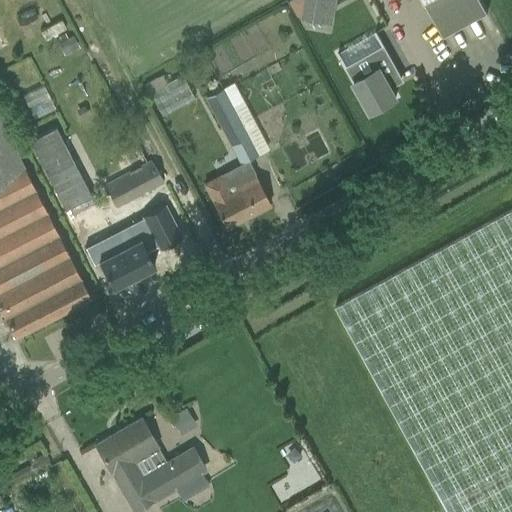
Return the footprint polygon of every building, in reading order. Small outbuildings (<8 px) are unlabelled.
[(306,0),(303,19),(321,22),(325,0),(306,0)] [(420,0),(422,2),(429,17),(440,38),(468,24),(488,13),(480,0),(420,0)] [(61,19),(40,30),(45,39),(66,28),(61,19)] [(0,50),(10,45),(2,29),(0,29),(0,50)] [(65,55),(80,48),(73,35),(68,38),(61,41),(58,43),(65,55)] [(390,84),(403,77),(385,45),(347,67),(356,82),(355,82),(372,111),(397,97),(390,84)] [(183,73),(166,81),(162,74),(146,81),(161,112),(194,96),(183,73)] [(34,116),(54,105),(43,84),(23,95),(34,116)] [(240,164),(267,149),(245,108),(237,113),(224,86),(204,95),(240,164)] [(0,307),(15,337),(91,298),(0,119),(0,307)] [(150,158),(104,183),(117,207),(164,182),(150,158)] [(203,182),(226,227),(270,204),(253,172),(234,182),(238,189),(231,193),(221,173),(203,182)] [(85,247),(94,264),(99,261),(112,287),(154,265),(148,253),(160,247),(160,248),(181,237),(164,204),(143,215),(144,216),(85,247)] [(511,511),(511,208),(335,306),(449,511),(511,511)] [(171,416),(181,434),(197,425),(187,407),(171,416)] [(143,476),(133,459),(158,445),(141,418),(96,444),(112,472),(134,510),(154,499),(153,497),(203,468),(191,447),(143,476)] [(45,452),(34,458),(38,465),(49,459),(45,452)]
